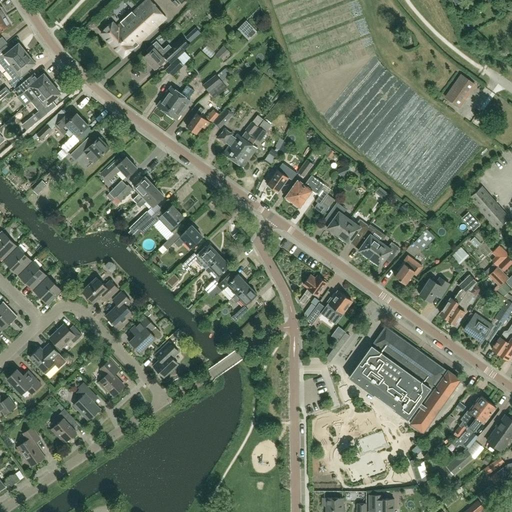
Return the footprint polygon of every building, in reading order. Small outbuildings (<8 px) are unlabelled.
[(123,57),(166,18),(149,0),(145,0),(135,10),(117,26),(113,22),(101,33),(123,57)] [(0,31),(11,25),(10,24),(12,23),(8,18),(7,18),(6,16),(0,19),(0,31)] [(257,31),(247,21),(239,30),(248,40),(257,31)] [(189,45),(183,39),(172,49),(168,45),(164,50),(156,41),(146,51),(148,53),(144,57),(154,69),(167,58),(172,63),(184,52),(183,51),(189,45)] [(12,65),(27,53),(19,43),(10,50),(6,44),(0,49),(0,64),(5,71),(12,65)] [(220,59),(229,51),(223,45),(219,50),(215,55),(220,59)] [(206,48),(201,52),(209,60),(214,56),(206,48)] [(505,49),(498,52),(501,57),(507,54),(505,49)] [(27,70),(35,63),(27,53),(12,65),(5,71),(12,79),(9,81),(15,88),(22,83),(31,75),(27,70)] [(184,53),(177,59),(183,65),(189,58),(184,53)] [(183,65),(177,59),(174,62),(166,71),(173,77),(183,65)] [(255,66),(246,76),(251,80),(260,71),(255,66)] [(226,68),(217,76),(221,82),(231,74),(226,68)] [(34,73),(31,75),(22,83),(15,88),(20,94),(23,92),(31,101),(37,96),(52,84),(44,73),(39,78),(34,73)] [(203,85),(209,92),(221,82),(217,76),(215,74),(203,85)] [(458,106),(474,84),(463,75),(446,98),(458,106)] [(226,87),(221,82),(209,92),(214,98),(226,87)] [(52,100),(60,94),(52,84),(37,96),(31,101),(39,111),(35,114),(39,120),(57,106),(52,100)] [(167,113),(181,94),(171,87),(157,106),(167,113)] [(176,120),(190,100),(181,94),(167,113),(176,120)] [(207,96),(199,103),(203,108),(211,101),(207,96)] [(70,111),(65,106),(46,124),(47,125),(37,134),(42,139),(52,130),(51,129),(55,125),(64,134),(65,133),(70,138),(60,147),(67,153),(80,140),(76,136),(88,125),(76,113),(71,118),(67,114),(70,111)] [(209,122),(200,115),(203,110),(200,107),(196,113),(196,112),(186,126),(191,130),(194,133),(195,132),(196,133),(201,126),(205,128),(209,122)] [(214,122),(221,128),(233,115),(227,109),(214,122)] [(212,122),(218,115),(213,110),(206,118),(212,122)] [(251,135),(257,127),(263,119),(258,115),(245,130),(251,135)] [(257,148),(252,145),(257,139),(260,141),(271,126),(264,120),(252,136),(251,135),(233,161),(243,168),(257,148)] [(21,126),(13,133),(16,136),(24,129),(21,126)] [(251,135),(246,131),(241,137),(237,134),(235,137),(232,135),(233,134),(225,128),(218,138),(226,144),(226,143),(229,145),(223,153),(233,161),(251,135)] [(109,147),(99,137),(89,147),(98,157),(109,147)] [(276,143),(275,146),(276,147),(275,149),(278,151),(284,140),(279,138),(276,143)] [(289,145),(284,142),(279,151),(284,154),(289,145)] [(316,148),(322,154),(327,149),(321,143),(316,148)] [(272,148),(265,160),(271,164),(278,152),(272,148)] [(331,150),(327,155),(331,158),(335,153),(331,150)] [(137,168),(126,157),(122,161),(119,157),(101,173),(107,180),(120,169),(127,177),(137,168)] [(303,177),(313,164),(307,160),(298,173),(303,177)] [(7,161),(0,167),(1,169),(6,174),(13,168),(7,162),(7,161)] [(351,172),(348,165),(337,169),(341,177),(351,172)] [(278,191),(288,177),(277,169),(267,184),(278,191)] [(321,189),(325,185),(311,175),(304,185),(305,185),(292,202),(299,207),(312,190),(318,194),(321,189)] [(136,203),(143,197),(154,186),(145,176),(134,187),(139,193),(133,199),(136,203)] [(116,197),(128,186),(122,180),(109,193),(114,198),(116,197)] [(305,185),(304,185),(297,180),(285,197),(292,202),(305,185)] [(38,184),(33,189),(38,193),(42,189),(38,184)] [(120,201),(133,189),(128,185),(128,186),(116,197),(120,201)] [(153,207),(164,196),(154,186),(143,197),(153,207)] [(508,218),(481,187),(470,197),(497,228),(508,218)] [(322,203),(328,195),(323,191),(319,196),(315,201),(318,202),(321,204),(322,203)] [(109,193),(106,195),(112,201),(114,198),(109,193)] [(318,202),(314,208),(323,214),(328,208),(322,203),(321,204),(318,202)] [(338,235),(350,219),(343,214),(346,209),(337,202),(328,214),(333,218),(327,227),(338,235)] [(180,224),(178,222),(183,217),(172,205),(159,218),(172,232),(180,224)] [(143,225),(152,216),(147,212),(138,220),(143,225)] [(158,220),(157,219),(153,215),(152,216),(143,225),(138,229),(143,234),(158,220)] [(474,218),(467,225),(473,231),(480,225),(474,218)] [(360,238),(367,228),(369,225),(360,219),(356,224),(350,219),(338,235),(349,243),(355,234),(360,238)] [(369,258),(381,242),(374,237),(377,232),(369,225),(367,228),(360,238),(365,241),(358,250),(369,258)] [(200,238),(202,236),(192,226),(182,235),(178,231),(159,249),(163,254),(174,243),(178,247),(184,241),(190,247),(196,242),(197,243),(201,240),(200,238)] [(17,246),(2,231),(0,233),(0,257),(3,260),(17,246)] [(430,242),(422,234),(413,243),(421,251),(430,242)] [(474,236),(470,241),(476,248),(481,243),(474,236)] [(391,260),(400,248),(391,242),(388,247),(381,242),(369,258),(380,266),(386,257),(391,260)] [(220,256),(210,245),(206,249),(204,248),(196,255),(194,253),(181,265),(187,271),(191,267),(189,265),(195,261),(200,267),(202,265),(205,269),(206,270),(220,256)] [(32,261),(17,246),(3,260),(18,275),(32,261)] [(491,261),(497,267),(497,266),(498,265),(508,256),(508,255),(499,246),(491,253),(495,257),(491,261)] [(458,265),(468,256),(460,248),(451,257),(458,265)] [(218,276),(229,265),(220,256),(206,270),(205,269),(205,270),(209,274),(210,273),(215,278),(204,289),(208,293),(215,287),(222,281),(218,276)] [(511,260),(508,256),(498,265),(504,271),(511,262),(511,260)] [(416,275),(422,266),(413,259),(411,261),(406,257),(397,270),(399,271),(394,277),(405,285),(413,273),(416,275)] [(47,276),(32,261),(18,275),(33,290),(47,276)] [(497,266),(497,267),(488,275),(499,287),(508,277),(497,266)] [(236,295),(247,284),(238,274),(233,278),(229,274),(222,281),(215,287),(220,292),(223,289),(232,299),(232,298),(236,295)] [(178,280),(173,275),(166,281),(171,286),(178,280)] [(317,296),(327,283),(325,282),(325,280),(324,279),(321,279),(317,276),(315,278),(310,275),(303,284),(308,288),(308,289),(307,290),(299,300),(304,303),(312,292),(317,296)] [(448,319),(466,293),(467,294),(469,291),(468,291),(474,284),(476,283),(469,275),(458,284),(462,289),(459,292),(453,300),(450,298),(440,313),(448,319)] [(70,291),(67,289),(63,284),(59,288),(47,276),(33,290),(48,305),(60,293),(64,297),(70,291)] [(118,289),(110,280),(105,286),(96,277),(82,291),(93,303),(102,294),(107,299),(118,289)] [(440,297),(449,284),(440,278),(436,283),(429,279),(419,294),(430,302),(435,294),(440,297)] [(504,282),(497,290),(504,296),(507,293),(511,289),(504,282)] [(257,294),(247,284),(236,295),(232,298),(236,303),(240,299),(246,305),(257,294)] [(462,311),(473,295),(475,297),(481,288),(474,284),(468,291),(469,291),(467,294),(466,293),(448,319),(456,324),(464,312),(462,311)] [(489,286),(486,291),(486,293),(487,294),(489,295),(490,295),(492,295),(494,294),(496,291),(489,286)] [(132,313),(125,306),(130,301),(122,291),(113,300),(117,305),(106,316),(119,330),(128,321),(126,318),(132,313)] [(329,304),(322,313),(323,313),(324,312),(335,321),(335,322),(342,313),(342,314),(351,301),(344,295),(343,293),(341,293),(338,291),(332,299),(330,297),(327,302),(329,304)] [(496,291),(494,294),(500,298),(499,300),(499,301),(504,304),(507,299),(502,296),(496,291)] [(504,304),(495,317),(496,318),(503,323),(511,310),(511,302),(507,299),(504,304)] [(0,329),(1,331),(17,316),(3,302),(0,304),(0,329)] [(308,318),(309,317),(316,307),(311,303),(304,312),(308,318)] [(311,325),(324,307),(319,303),(316,307),(308,319),(311,325)] [(236,322),(248,310),(244,306),(231,318),(236,322)] [(470,321),(464,330),(482,342),(488,333),(493,325),(493,324),(476,313),(470,321)] [(155,327),(145,316),(130,330),(135,336),(130,341),(140,352),(156,337),(157,339),(160,339),(162,337),(162,334),(161,332),(155,326),(155,327)] [(74,343),(82,335),(73,325),(69,329),(64,324),(50,338),(60,348),(70,339),(74,343)] [(500,354),(511,336),(511,324),(508,330),(504,331),(500,337),(492,349),(500,354)] [(459,382),(460,380),(447,371),(447,372),(428,358),(429,357),(417,349),(385,326),(373,343),(377,346),(375,348),(371,345),(348,377),(373,395),(374,394),(408,419),(409,418),(413,420),(410,424),(411,424),(420,431),(423,432),(459,382)] [(338,328),(332,335),(338,340),(339,341),(345,333),(338,328)] [(511,336),(500,354),(508,360),(511,354),(511,336)] [(164,377),(177,364),(172,358),(178,352),(169,342),(154,355),(159,361),(154,366),(164,377)] [(40,347),(30,357),(43,372),(45,374),(55,365),(59,368),(66,361),(58,353),(49,344),(42,350),(40,347)] [(124,386),(114,375),(120,369),(110,359),(100,368),(106,375),(99,382),(107,391),(108,390),(114,396),(124,386)] [(41,385),(31,373),(25,378),(17,369),(7,379),(21,394),(27,389),(32,394),(41,385)] [(99,409),(89,399),(95,394),(83,382),(78,387),(79,389),(76,393),(81,398),(74,404),(88,420),(99,409)] [(467,429),(488,401),(480,395),(468,411),(471,414),(465,422),(460,423),(460,426),(455,432),(456,433),(460,436),(466,428),(466,429),(467,429)] [(15,407),(8,397),(3,401),(0,396),(0,408),(1,408),(5,414),(15,407)] [(483,423),(495,407),(488,401),(467,429),(466,429),(466,428),(460,436),(457,439),(451,442),(457,448),(461,444),(466,448),(468,448),(478,436),(473,433),(476,430),(474,428),(480,420),(483,423)] [(460,401),(456,406),(462,411),(466,406),(460,401)] [(76,432),(70,425),(75,420),(64,409),(62,411),(56,417),(60,421),(52,429),(64,443),(76,432)] [(507,442),(511,434),(511,417),(509,418),(505,415),(501,421),(499,421),(496,425),(497,427),(487,441),(501,450),(502,448),(505,448),(508,444),(507,442)] [(44,457),(34,443),(40,439),(32,427),(23,433),(28,440),(17,447),(31,466),(44,457)] [(383,474),(377,452),(389,449),(385,434),(355,442),(362,464),(349,468),(353,483),(383,474)] [(453,474),(472,458),(472,457),(471,456),(467,451),(466,450),(446,467),(445,465),(438,471),(438,472),(424,483),(426,486),(431,481),(432,482),(441,474),(446,481),(453,475),(453,474)] [(500,456),(484,469),(487,473),(504,461),(500,456)] [(421,479),(415,459),(410,461),(417,483),(422,482),(421,479)] [(511,463),(507,464),(489,477),(494,483),(511,469),(511,463)] [(5,486),(9,483),(11,486),(20,480),(15,473),(6,479),(7,481),(3,483),(0,478),(0,490),(6,487),(5,486)] [(369,507),(369,511),(392,511),(393,507),(394,507),(394,499),(381,499),(381,495),(369,495),(369,507)] [(345,509),(345,505),(343,505),(343,498),(322,498),(322,506),(326,506),(325,511),(343,511),(343,510),(345,509)] [(478,511),(484,507),(478,500),(463,511),(478,511)] [(365,511),(366,503),(357,503),(356,511),(365,511)]
